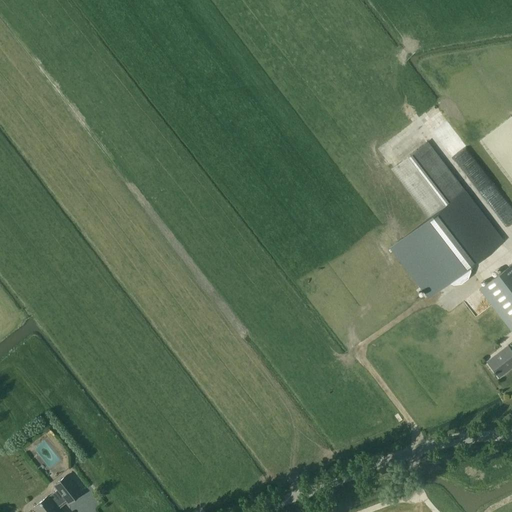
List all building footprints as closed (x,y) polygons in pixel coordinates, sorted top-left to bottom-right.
[(430,217),(392,246),(430,296),(448,282),(453,284),(460,284),(467,278),(470,271),(469,266),(470,265),(503,240),(427,142),(392,168),(430,217)] [(506,223),(511,218),(511,206),(468,149),(456,158),(506,223)] [(511,263),(479,289),(511,331),(511,263)] [(511,341),(487,361),(498,376),(511,365),(511,341)] [(44,455),(51,465),(63,457),(46,434),(42,438),(49,447),(42,451),(44,455)] [(68,503),(81,493),(66,475),(54,485),(58,490),(48,497),(47,496),(33,507),(37,511),(59,511),(56,508),(66,500),(68,503)]
